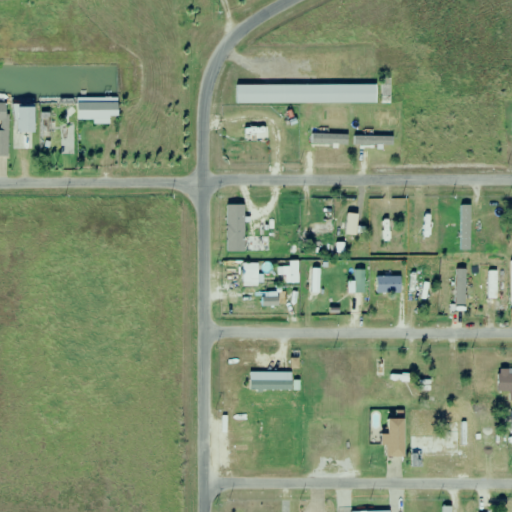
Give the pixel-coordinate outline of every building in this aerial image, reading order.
[(388,79),(376,79),(376,103),(388,103),(388,79)] [(232,104),(372,104),(372,85),(232,86),(232,104)] [(36,156),(73,157),(73,124),(113,125),(113,101),(73,101),(73,114),(37,114),(36,156)] [(10,133),(27,133),(27,108),(10,108),(10,133)] [(222,238),(236,238),(236,201),(222,201),(222,238)] [(352,239),(352,208),(342,208),(342,239),(352,239)] [(480,240),(480,208),(457,208),(457,240),(480,240)] [(241,253),(275,253),(275,234),(241,234),(241,253)] [(255,263),(238,263),(238,283),(255,283),(255,263)] [(357,305),(357,263),(348,263),(348,305),(357,305)] [(464,271),(452,271),(452,309),(464,309),(464,271)] [(485,299),(498,299),(498,272),(485,272),(485,299)] [(435,276),(422,275),(420,307),(434,307),(435,276)] [(398,293),(398,277),(371,277),(371,293),(398,293)] [(287,374),(246,374),(246,389),(287,389),(287,374)] [(373,399),(396,399),(396,385),(373,385),(373,399)] [(395,457),(395,420),(379,420),(379,436),(375,436),(375,457),(395,457)] [(443,437),(408,437),(408,455),(456,455),(456,448),(465,448),(465,422),(443,422),(443,437)] [(341,423),(302,423),(302,448),(341,448),(341,423)] [(235,425),(235,452),(263,452),(263,438),(257,438),(257,425),(235,425)]
